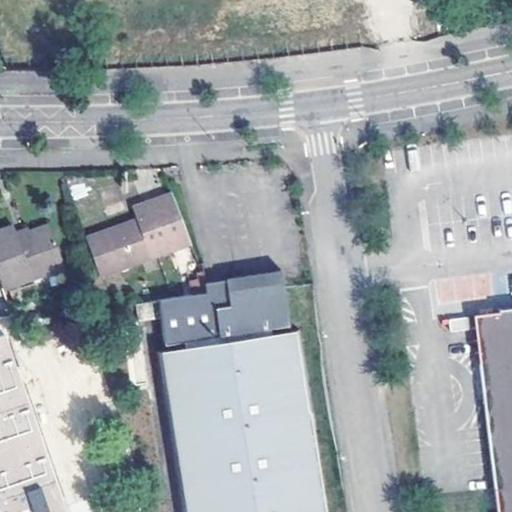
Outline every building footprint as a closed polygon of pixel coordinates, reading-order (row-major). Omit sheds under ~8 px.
[(170,193),(141,204),(146,216),(135,221),(87,240),(102,278),(176,248),(170,234),(184,229),(170,193)] [(146,216),(141,204),(130,209),(135,221),(146,216)] [(12,223),(0,227),(0,286),(62,265),(47,223),(16,234),(12,223)] [(170,234),(176,248),(189,242),(184,229),(170,234)] [(164,351),(188,511),(323,511),(297,333),(280,336),(279,330),(290,328),(283,274),(205,285),(206,296),(136,305),(139,323),(162,320),(166,346),(177,344),(178,349),(164,351)] [(511,311),(471,318),(474,339),(511,333),(511,311)] [(511,511),(511,333),(474,339),(499,511),(511,511)] [(61,511),(0,334),(0,511),(61,511)]
